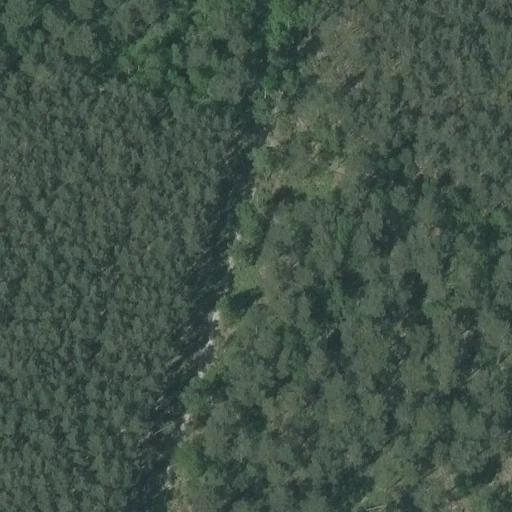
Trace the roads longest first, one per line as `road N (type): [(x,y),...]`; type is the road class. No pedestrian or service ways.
road 1 (track): [(151,511),(261,151)]
road 2 (track): [(0,67),(261,151)]
road 3 (track): [(261,151),(511,228)]
road 4 (track): [(261,151),(307,0)]
